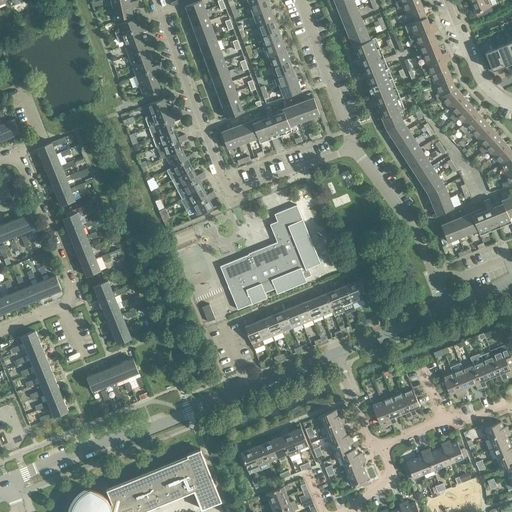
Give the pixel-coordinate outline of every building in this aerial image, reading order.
[(129,0),(111,0),(113,9),(130,5),(130,2),(129,0)] [(202,0),(200,0),(185,6),(189,16),(206,10),(202,0)] [(254,15),(271,9),(267,0),(263,0),(250,5),(254,15)] [(341,16),(358,9),(353,0),(351,0),(337,6),(341,16)] [(406,13),(423,6),(420,0),(409,0),(396,5),(398,9),(403,7),(406,13)] [(476,15),(482,13),(481,10),(492,6),(489,0),(476,0),(471,2),(476,15)] [(130,5),(113,9),(115,19),(133,16),(131,7),(135,7),(134,1),(130,2),(130,5)] [(31,6),(34,15),(43,11),(40,3),(31,6)] [(404,25),(427,16),(423,6),(406,13),(409,20),(403,22),(404,25)] [(258,25),(274,19),(271,9),(254,15),(258,25)] [(345,26),(362,19),(358,9),(341,16),(345,26)] [(193,26),(210,20),(206,10),(189,16),(193,26)] [(427,16),(404,25),(406,28),(408,35),(436,24),(434,20),(429,22),(429,21),(427,16)] [(119,29),(116,30),(115,32),(117,37),(118,37),(138,29),(139,32),(142,30),(141,25),(137,26),(134,18),(117,25),(119,29)] [(261,35),(278,29),(274,19),(258,25),(261,35)] [(349,36),(366,29),(362,19),(345,26),(349,36)] [(196,36),(213,30),(210,20),(193,26),(196,36)] [(436,24),(408,35),(413,46),(415,46),(414,46),(435,37),(433,31),(438,29),(436,24)] [(125,46),(142,40),(139,32),(138,29),(118,37),(120,43),(123,41),(125,46)] [(265,46),(282,40),(278,29),(261,35),(265,46)] [(353,46),(370,39),(366,29),(349,36),(353,46)] [(200,47),(217,40),(213,30),(196,36),(200,47)] [(370,39),(353,46),(357,56),(379,47),(375,37),(370,39)] [(417,52),(418,55),(439,47),(438,44),(435,37),(414,46),(415,46),(417,52)] [(142,40),(125,46),(129,56),(146,50),(146,52),(150,50),(148,45),(144,46),(142,40)] [(204,57),(221,50),(217,40),(200,47),(204,57)] [(269,56),(286,50),(282,40),(265,46),(269,56)] [(511,62),(511,53),(507,42),(496,47),(504,65),(511,62)] [(357,56),(362,67),(362,68),(384,59),(379,47),(357,56)] [(418,55),(416,55),(421,66),(448,55),(446,50),(441,52),(439,47),(418,55)] [(504,65),(496,47),(485,52),(492,70),(504,65)] [(132,66),(149,59),(146,52),(146,50),(129,56),(132,66)] [(208,67),(225,61),(221,50),(204,57),(208,67)] [(273,66),(289,60),(286,50),(269,56),(273,66)] [(448,55),(421,66),(426,79),(432,77),(448,70),(445,61),(450,59),(448,55)] [(149,59),(132,66),(136,76),(153,70),(154,72),(158,71),(156,65),(152,67),(149,59)] [(362,68),(363,70),(367,80),(389,71),(385,61),(384,59),(362,68)] [(276,76),(293,70),(289,60),(273,66),(276,76)] [(211,77),(228,71),(225,61),(208,67),(211,77)] [(136,87),(140,86),(156,80),(154,72),(153,70),(136,76),(132,77),(136,87)] [(280,86),(297,80),(293,70),(276,76),(280,86)] [(435,85),(452,78),(448,70),(432,77),(435,85)] [(215,87),(232,81),(228,71),(211,77),(215,87)] [(367,80),(371,90),(393,81),(389,71),(367,80)] [(437,99),(455,87),(452,78),(435,85),(438,93),(435,95),(437,99)] [(143,96),(160,90),(156,80),(140,86),(143,96)] [(284,97),(301,91),(297,80),(280,86),(284,97)] [(219,97),(236,91),(232,81),(215,87),(219,97)] [(371,90),(375,100),(397,91),(393,81),(371,90)] [(455,87),(437,99),(440,102),(442,100),(449,107),(462,95),(455,87)] [(223,107),(240,101),(236,91),(219,97),(223,107)] [(375,100),(379,109),(401,100),(397,91),(375,100)] [(452,119),(469,103),(462,95),(449,107),(454,113),(450,117),(452,119)] [(320,114),(314,97),(303,101),(310,118),(320,114)] [(163,98),(147,105),(150,115),(167,109),(163,98)] [(382,118),(399,111),(404,108),(401,100),(379,109),(382,118)] [(227,118),(243,112),(240,101),(223,107),(227,118)] [(293,105),(300,122),(310,118),(303,101),(293,105)] [(463,123),(477,111),(469,103),(452,119),(454,122),(459,118),(463,123)] [(283,109),(289,126),(300,122),(293,105),(283,109)] [(150,115),(145,117),(149,127),(154,125),(171,119),(172,122),(175,120),(173,115),(170,116),(167,109),(150,115)] [(283,109),(267,115),(252,120),(258,137),(260,143),(276,137),(292,131),(289,126),(283,109)] [(386,129),(403,120),(399,111),(382,118),(386,129)] [(466,135),(484,119),(477,111),(463,123),(469,129),(464,133),(466,135)] [(19,133),(14,119),(2,123),(8,138),(19,133)] [(154,125),(149,127),(153,137),(158,135),(175,129),(172,122),(171,119),(154,125)] [(478,139),(491,127),(484,119),(466,135),(469,138),(473,134),(478,139)] [(258,137),(252,120),(241,124),(248,141),(258,137)] [(403,120),(386,129),(392,138),(408,128),(403,120)] [(231,128),(238,145),(248,141),(241,124),(231,128)] [(481,151),(499,135),(491,127),(478,139),(483,145),(479,149),(481,151)] [(221,132),(228,149),(238,145),(231,128),(221,132)] [(398,147),(414,137),(408,128),(392,138),(398,147)] [(158,135),(153,137),(157,148),(162,146),(179,140),(180,142),(183,141),(181,135),(178,137),(175,129),(158,135)] [(493,156),(506,143),(499,135),(481,151),(483,154),(488,150),(493,156)] [(66,141),(64,137),(55,140),(57,145),(66,141)] [(404,156),(420,147),(414,137),(398,147),(404,156)] [(161,159),(166,157),(182,150),(180,142),(179,140),(162,146),(157,148),(161,159)] [(37,147),(38,148),(42,159),(56,154),(52,142),(37,147)] [(500,164),(511,156),(511,149),(506,143),(493,156),(500,164)] [(410,166),(426,156),(420,147),(404,156),(410,166)] [(71,152),(69,148),(60,151),(62,156),(71,152)] [(166,157),(172,168),(187,159),(189,162),(192,160),(189,155),(186,156),(182,150),(166,157)] [(47,171),(61,165),(56,154),(42,159),(47,171)] [(416,175),(432,165),(426,156),(410,166),(416,175)] [(511,156),(500,164),(504,173),(511,169),(511,156)] [(187,159),(172,168),(167,170),(172,180),(193,169),(189,162),(187,159)] [(76,164),(74,160),(65,163),(67,168),(76,164)] [(52,182),(66,177),(61,165),(47,171),(52,182)] [(422,184),(438,175),(432,165),(416,175),(422,184)] [(193,169),(172,180),(177,189),(182,187),(198,178),(199,181),(202,179),(200,174),(196,175),(193,169)] [(503,187),(511,183),(511,169),(504,173),(507,181),(502,183),(503,187)] [(80,176),(78,171),(69,175),(71,179),(80,176)] [(428,194),(445,185),(438,175),(422,184),(428,194)] [(155,176),(148,179),(151,188),(158,186),(155,176)] [(56,194),(70,188),(66,177),(52,182),(56,194)] [(182,199),(187,196),(203,188),(199,181),(198,178),(182,187),(177,189),(182,199)] [(85,187),(83,183),(74,186),(76,191),(85,187)] [(445,185),(428,194),(433,204),(449,197),(445,185)] [(70,188),(56,194),(61,206),(75,200),(70,188)] [(203,188),(187,196),(192,206),(208,198),(209,200),(213,198),(210,193),(207,194),(203,188)] [(511,215),(511,196),(502,200),(509,217),(511,215)] [(437,214),(453,208),(449,197),(433,204),(437,214)] [(208,198),(192,206),(197,215),(213,207),(209,200),(208,198)] [(486,207),(482,208),(471,213),(478,229),(480,235),(495,229),(511,222),(509,217),(502,200),(486,207)] [(249,254),(220,266),(238,309),(252,304),(267,298),(265,292),(275,288),(277,294),(306,282),(305,278),(311,275),(308,268),(320,263),(297,205),(274,214),(277,221),(270,224),(277,242),(248,253),(249,254)] [(68,230),(82,224),(77,212),(63,218),(68,230)] [(19,218),(25,232),(36,227),(31,213),(19,218)] [(462,217),(468,233),(478,229),(471,213),(462,217)] [(468,233),(462,217),(452,221),(458,237),(468,233)] [(7,222),(13,237),(25,232),(19,218),(7,222)] [(458,237),(452,221),(441,225),(448,242),(458,237)] [(0,225),(0,237),(1,241),(13,237),(7,222),(0,225)] [(72,241),(86,235),(82,224),(68,230),(72,241)] [(37,242),(41,240),(38,231),(33,233),(37,242)] [(77,253),(91,247),(86,235),(72,241),(77,253)] [(25,246),(30,245),(26,236),(21,238),(25,246)] [(13,251),(18,249),(15,240),(10,242),(13,251)] [(82,264),(96,258),(91,247),(77,253),(82,264)] [(117,249),(100,256),(101,260),(118,254),(117,249)] [(96,258),(82,264),(86,276),(101,270),(96,258)] [(42,276),(47,274),(43,265),(39,267),(42,276)] [(35,279),(32,270),(27,272),(31,281),(35,279)] [(24,284),(20,275),(16,277),(19,286),(24,284)] [(44,280),(50,294),(62,289),(56,275),(44,280)] [(122,279),(121,275),(120,275),(112,278),(113,283),(122,279)] [(13,288),(9,279),(4,281),(8,290),(13,288)] [(33,284),(38,299),(50,294),(44,280),(33,284)] [(108,280),(106,280),(94,285),(98,297),(113,291),(108,280)] [(345,286),(353,303),(363,299),(356,281),(345,286)] [(21,289),(27,303),(38,299),(33,284),(21,289)] [(127,291),(125,286),(116,290),(118,294),(127,291)] [(335,290),(344,312),(345,314),(355,310),(353,303),(345,286),(335,290)] [(10,294),(15,308),(27,303),(21,289),(10,294)] [(325,294),(333,312),(334,316),(344,312),(335,290),(325,294)] [(103,309),(117,303),(113,291),(98,297),(103,309)] [(0,297),(0,303),(4,312),(15,308),(10,294),(0,297)] [(315,298),(323,316),(333,312),(325,294),(315,298)] [(305,302),(313,320),(323,316),(315,298),(305,302)] [(132,303),(130,299),(121,302),(123,307),(132,303)] [(295,306),(303,324),(313,320),(305,302),(295,306)] [(108,320),(122,315),(117,303),(103,309),(108,320)] [(202,307),(208,322),(216,319),(209,304),(202,307)] [(285,310),(292,328),(303,324),(295,306),(285,310)] [(136,314),(135,310),(126,313),(128,318),(136,314)] [(275,314),(282,332),(292,328),(285,310),(275,314)] [(265,318),(272,336),(282,332),(275,314),(265,318)] [(112,332),(127,326),(122,315),(108,320),(112,332)] [(255,322),(262,340),(272,336),(265,318),(255,322)] [(132,329),(141,326),(139,321),(130,324),(132,329)] [(245,327),(252,345),(254,349),(264,345),(262,340),(255,322),(245,327)] [(117,344),(131,338),(127,326),(112,332),(117,344)] [(26,348),(40,342),(35,330),(21,336),(26,348)] [(40,342),(26,348),(30,359),(45,354),(40,342)] [(510,370),(508,365),(511,362),(511,357),(506,344),(490,351),(490,352),(502,379),(507,377),(505,372),(510,370)] [(13,353),(22,349),(20,345),(11,348),(13,353)] [(483,361),(490,378),(495,376),(497,381),(502,379),(490,352),(481,356),(483,361)] [(45,354),(30,359),(35,371),(49,365),(45,354)] [(18,364),(27,360),(25,356),(16,359),(18,364)] [(139,372),(133,358),(121,363),(127,377),(139,372)] [(473,365),(482,387),(486,385),(484,380),(490,378),(483,361),(473,365)] [(110,367),(116,381),(127,377),(121,363),(110,367)] [(49,365),(35,371),(40,382),(54,376),(49,365)] [(462,369),(470,386),(475,384),(477,389),(482,387),(473,365),(462,369)] [(98,372),(104,386),(116,381),(110,367),(98,372)] [(22,376),(31,372),(29,368),(21,371),(22,376)] [(452,373),(460,391),(461,395),(466,393),(464,388),(470,386),(462,369),(452,373)] [(92,391),(104,386),(98,372),(87,377),(92,391)] [(442,377),(449,394),(455,392),(457,397),(461,395),(460,391),(452,373),(442,377)] [(54,376),(40,382),(44,394),(59,388),(54,376)] [(139,386),(144,385),(140,376),(136,378),(139,386)] [(27,387),(36,384),(34,379),(25,383),(27,387)] [(127,391),(132,389),(128,381),(124,382),(127,391)] [(116,396),(120,394),(117,385),(112,387),(116,396)] [(59,388),(44,394),(49,405),(63,399),(59,388)] [(413,389),(402,393),(411,416),(416,414),(414,409),(420,406),(413,389)] [(32,398),(41,395),(39,390),(30,394),(32,398)] [(105,400),(109,399),(106,390),(101,392),(105,400)] [(392,397),(399,415),(405,412),(407,417),(411,416),(402,393),(392,397)] [(382,401),(389,420),(391,424),(396,422),(394,417),(399,415),(392,397),(382,401)] [(54,417),(68,411),(63,399),(49,405),(54,417)] [(372,405),(379,423),(385,421),(387,426),(391,424),(389,420),(382,401),(372,405)] [(37,410),(45,407),(43,402),(35,406),(37,410)] [(336,409),(320,416),(324,426),(344,418),(342,414),(338,415),(336,409)] [(39,417),(41,422),(50,418),(48,414),(39,417)] [(328,436),(344,429),(342,424),(346,423),(344,418),(324,426),(328,436)] [(483,424),(488,438),(508,430),(507,425),(503,427),(500,421),(493,424),(491,421),(483,424)] [(3,448),(10,447),(8,436),(14,435),(15,441),(24,440),(22,426),(0,429),(3,448)] [(291,432),(298,449),(308,445),(301,428),(291,432)] [(332,446),(352,438),(350,434),(346,435),(344,429),(328,436),(332,446)] [(492,448),(509,441),(507,436),(510,435),(508,430),(488,438),(492,448)] [(281,436),(288,453),(298,449),(291,432),(281,436)] [(271,440),(278,457),(288,453),(281,436),(271,440)] [(340,454),(352,449),(350,444),(354,443),(352,438),(332,446),(336,457),(340,455),(340,454)] [(261,444),(268,461),(278,457),(271,440),(261,444)] [(439,449),(445,465),(456,461),(450,444),(451,444),(450,440),(441,444),(442,447),(439,449)] [(464,448),(460,449),(457,441),(451,444),(450,444),(456,461),(467,456),(464,448)] [(497,458),(511,451),(511,446),(511,447),(509,441),(492,448),(497,458)] [(251,448),(258,465),(268,461),(261,444),(251,448)] [(241,452),(248,470),(249,474),(260,470),(258,466),(258,465),(251,448),(241,452)] [(340,454),(340,455),(344,465),(364,457),(362,452),(358,454),(356,448),(352,449),(340,454)] [(417,457),(424,474),(434,469),(428,453),(431,452),(430,448),(421,452),(422,455),(417,457)] [(221,500),(200,449),(195,451),(187,454),(188,456),(175,461),(107,489),(112,502),(110,503),(109,500),(107,497),(105,496),(102,494),(99,495),(95,497),(92,499),(89,501),(87,504),(86,504),(84,507),(82,510),(81,511),(141,511),(165,502),(166,502),(188,493),(194,490),(201,508),(221,500)] [(445,465),(439,449),(431,452),(428,453),(434,469),(445,465)] [(504,466),(511,463),(511,451),(497,458),(501,468),(505,467),(504,466)] [(348,475),(364,468),(362,463),(365,461),(364,457),(344,465),(348,475)] [(403,465),(404,468),(408,477),(412,476),(413,478),(424,474),(417,457),(406,462),(407,463),(403,465)] [(356,488),(368,483),(367,479),(368,479),(364,468),(348,475),(352,485),(354,484),(356,488)] [(443,490),(440,484),(435,486),(437,492),(443,490)] [(284,486),(266,493),(270,503),(288,496),(284,486)] [(415,492),(418,498),(424,496),(421,490),(415,492)] [(274,511),(276,511),(297,504),(295,500),(290,502),(288,496),(270,503),(274,511)] [(403,502),(407,511),(419,511),(415,502),(409,504),(408,500),(403,502)] [(395,510),(395,511),(407,511),(403,502),(399,504),(400,508),(395,510)]
